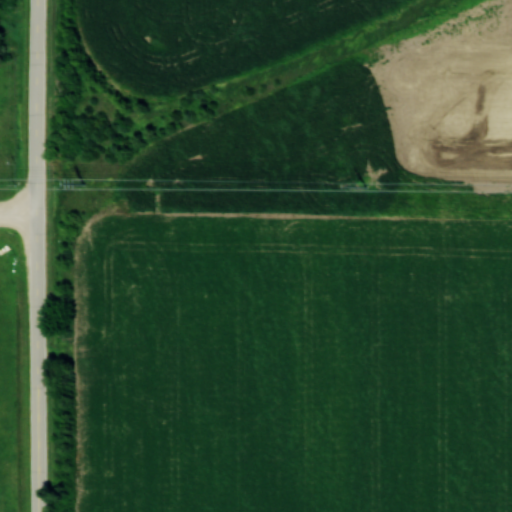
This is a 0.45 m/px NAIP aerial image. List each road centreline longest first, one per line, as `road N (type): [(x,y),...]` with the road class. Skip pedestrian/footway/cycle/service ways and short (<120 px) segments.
road 1 (secondary): [(36,211),(37,511)]
road 2 (secondary): [(36,0),(36,211)]
